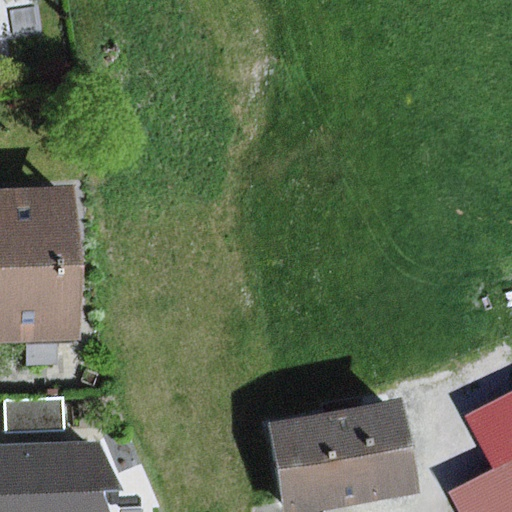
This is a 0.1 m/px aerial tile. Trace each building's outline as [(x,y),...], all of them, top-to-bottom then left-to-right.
[(64,184),(0,185),(0,340),(22,339),(54,339),(69,338),(64,184)] [(54,339),(22,339),(22,366),(54,365),(54,339)] [(390,396),(258,418),(275,505),(259,507),(258,511),(318,511),(318,507),(407,489),(390,396)] [(60,397),(0,398),(0,433),(61,432),(60,397)] [(92,440),(0,442),(0,511),(101,511),(90,488),(112,488),(92,440)] [(511,511),(511,470),(458,499),(465,511),(511,511)]
